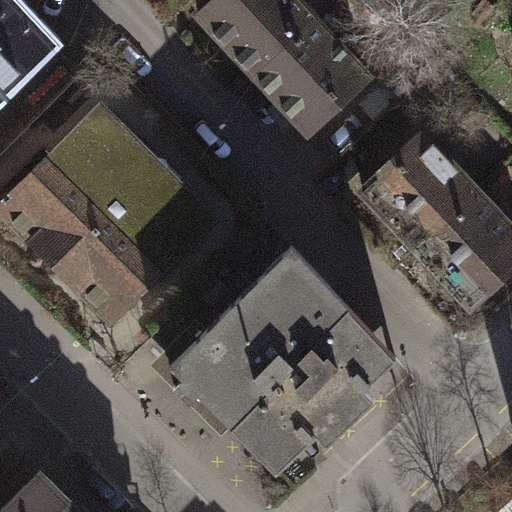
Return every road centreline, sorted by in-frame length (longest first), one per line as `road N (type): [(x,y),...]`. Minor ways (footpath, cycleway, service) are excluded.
road 1 (residential): [(113,0),(477,403)]
road 2 (residential): [(0,338),(173,511)]
road 3 (residential): [(477,403),(368,511)]
